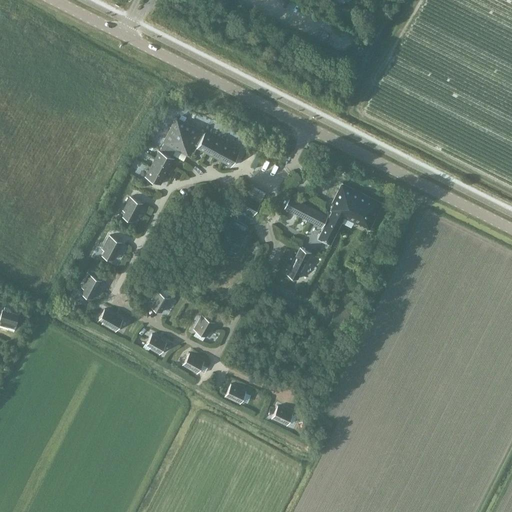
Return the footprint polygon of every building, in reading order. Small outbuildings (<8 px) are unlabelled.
[(164,142),(159,150),(171,157),(175,149),(186,154),(190,146),(191,147),(193,145),(196,147),(203,133),(200,131),(200,130),(176,117),(163,142),(164,142)] [(204,132),(203,133),(196,147),(204,152),(212,136),(204,132)] [(221,141),(212,136),(204,152),(213,156),(221,141)] [(221,161),(230,146),(221,141),(213,156),(221,161)] [(238,150),(230,146),(221,161),(230,166),(238,150)] [(173,158),(171,157),(159,150),(158,150),(154,158),(169,166),(173,158)] [(164,175),(169,166),(154,158),(149,167),(164,175)] [(145,176),(160,184),(164,175),(149,167),(145,176)] [(326,215),(320,226),(323,228),(335,233),(343,217),(368,229),(381,203),(342,183),(333,201),(335,202),(331,208),(333,209),(329,216),(326,215)] [(259,203),(243,194),(237,206),(253,214),(259,203)] [(129,196),(122,211),(124,212),(122,216),(132,222),(142,203),(131,197),(129,196)] [(290,197),(284,208),(296,214),(302,203),(290,197)] [(315,209),(302,203),(296,214),(309,221),(315,209)] [(315,209),(309,221),(320,226),(326,215),(315,209)] [(323,228),(319,237),(330,243),(335,233),(323,228)] [(109,235),(101,249),(104,250),(101,255),(111,260),(122,242),(116,239),(109,235)] [(299,247),(295,256),(306,261),(310,253),(299,247)] [(295,256),(290,265),(301,270),(306,261),(295,256)] [(297,279),(301,270),(290,265),(286,273),(297,279)] [(88,273),(81,287),(84,289),(81,293),(85,295),(91,299),(101,280),(95,277),(88,273)] [(169,298),(156,290),(151,300),(153,301),(150,306),(160,313),(169,298)] [(350,311),(337,305),(326,329),(338,335),(341,330),(341,331),(350,311)] [(0,315),(0,323),(8,326),(7,330),(13,332),(18,314),(8,311),(9,308),(4,306),(3,310),(2,310),(0,315)] [(102,322),(101,324),(115,331),(123,319),(104,308),(98,319),(102,322)] [(214,322),(201,314),(193,329),(205,336),(214,322)] [(150,346),(148,349),(158,354),(166,341),(151,333),(145,344),(150,346)] [(203,360),(188,352),(181,365),(196,373),(203,360)] [(230,383),(224,397),(239,404),(246,390),(230,383)] [(292,412),(277,405),(270,418),(286,426),(292,412)]
